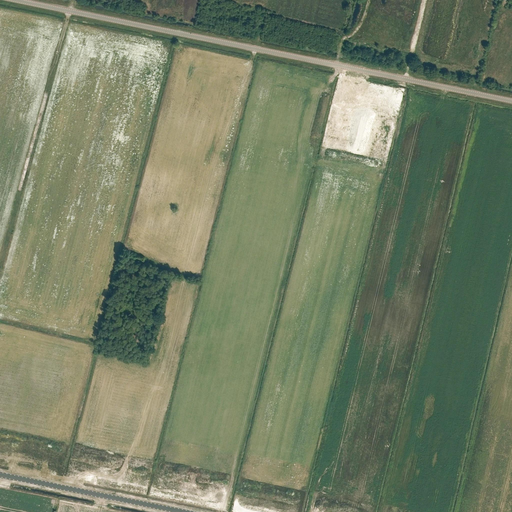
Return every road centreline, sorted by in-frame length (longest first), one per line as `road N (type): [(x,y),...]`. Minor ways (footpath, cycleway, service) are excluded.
road 1 (unclassified): [(511,101),(15,0)]
road 2 (unclassified): [(0,475),(178,511)]
